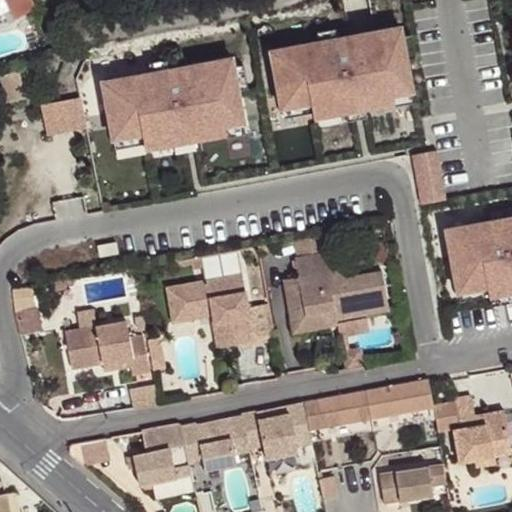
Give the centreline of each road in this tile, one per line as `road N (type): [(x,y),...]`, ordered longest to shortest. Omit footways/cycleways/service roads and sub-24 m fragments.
road 1 (residential): [(29,441),(511,348)]
road 2 (unknown): [(70,230),(57,137),(66,70),(92,36),(240,0)]
